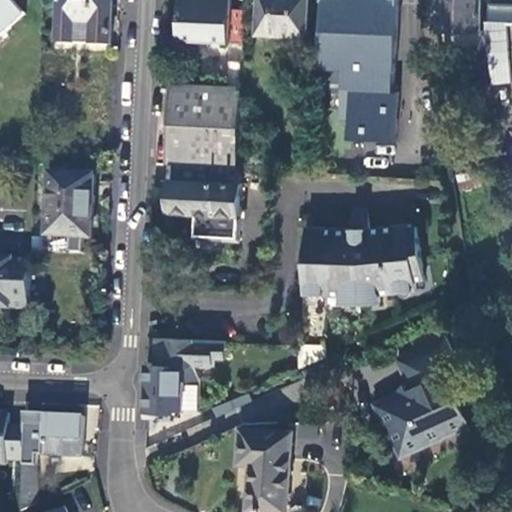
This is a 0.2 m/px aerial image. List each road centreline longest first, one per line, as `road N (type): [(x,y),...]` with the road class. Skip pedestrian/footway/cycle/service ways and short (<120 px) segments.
road 1 (residential): [(148,0),(123,385)]
road 2 (residential): [(123,385),(122,482),(136,511)]
road 3 (residential): [(123,385),(0,380)]
